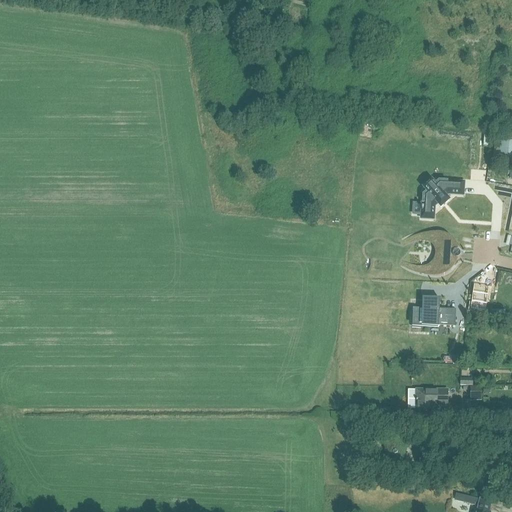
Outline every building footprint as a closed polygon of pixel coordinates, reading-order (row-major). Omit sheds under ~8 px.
[(511,161),(511,143),(501,142),(501,143),(495,142),(493,159),(500,159),(500,160),(511,161)] [(414,205),(413,215),(421,216),(421,219),(433,220),(434,207),(437,205),(440,209),(443,206),(442,205),(445,203),(446,204),(449,202),(445,198),(448,195),(463,196),(464,184),(439,182),(435,186),(431,182),(423,189),(426,193),(422,196),(422,206),(414,205)] [(457,261),(458,261),(458,260),(459,260),(459,259),(460,259),(460,258),(460,256),(460,255),(460,254),(459,254),(459,253),(458,253),(457,252),(455,247),(452,242),(448,238),(445,236),(441,235),(437,234),(432,234),(427,234),(422,235),(417,236),(413,237),(409,239),(409,238),(404,240),(404,245),(408,244),(409,243),(411,242),(412,242),(414,241),(416,241),(417,241),(419,241),(421,241),(422,241),(423,241),(424,241),(425,241),(426,241),(427,242),(428,242),(429,243),(430,243),(431,244),(432,245),(433,246),(434,247),(434,248),(435,249),(435,250),(435,251),(436,252),(436,253),(436,254),(436,255),(436,256),(435,258),(435,259),(435,260),(434,261),(434,262),(433,262),(432,263),(432,264),(431,265),(430,265),(429,266),(428,267),(427,267),(425,268),(424,268),(423,268),(422,268),(421,268),(419,268),(418,268),(417,267),(416,267),(415,267),(413,266),(411,266),(409,265),(407,264),(407,263),(403,261),(402,266),(407,269),(407,268),(411,270),(415,272),(420,274),(425,275),(430,276),(435,276),(439,276),(442,275),(446,274),(451,271),(454,266),(456,261),(457,261)] [(473,286),(470,311),(485,313),(489,288),(473,286)] [(419,310),(419,326),(421,327),(455,328),(456,311),(439,310),(440,301),(422,300),(422,310),(419,310)] [(458,394),(470,394),(470,402),(481,402),(481,388),(470,388),(458,388),(458,394)] [(447,391),(437,391),(416,391),(416,401),(416,411),(428,411),(428,408),(438,408),(438,405),(447,405),(447,391)] [(385,455),(375,473),(394,478),(414,474),(405,455),(415,436),(396,431),(376,435),(385,455)] [(477,511),(488,511),(491,503),(481,500),(465,497),(455,495),(454,501),(464,504),(475,506),(475,503),(479,504),(478,507),(477,511)] [(466,511),(468,511),(470,505),(453,501),(451,509),(466,511)]
